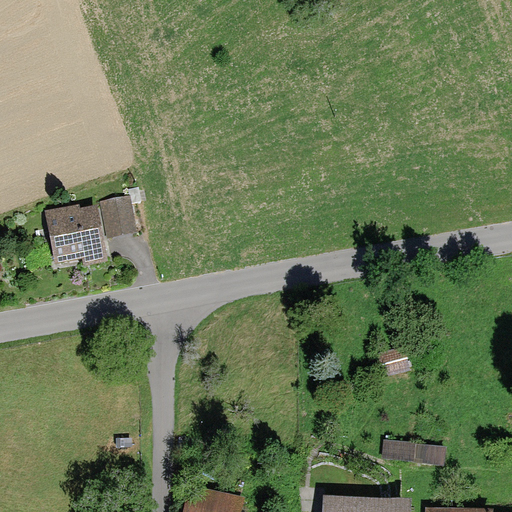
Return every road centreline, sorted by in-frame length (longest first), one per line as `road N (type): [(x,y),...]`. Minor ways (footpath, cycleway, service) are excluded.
road 1 (unclassified): [(511,236),(166,297)]
road 2 (residential): [(166,297),(165,511)]
road 3 (unclassified): [(166,297),(0,326)]
